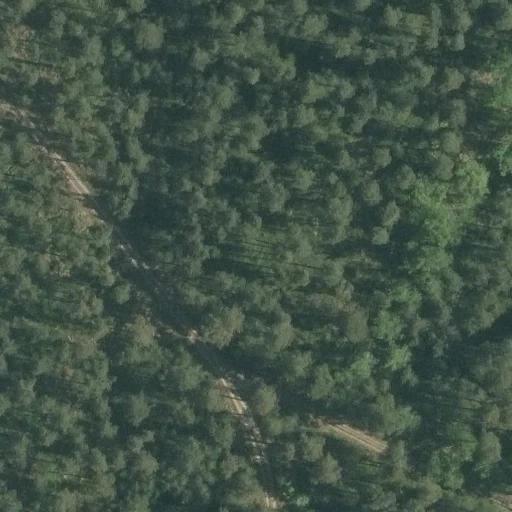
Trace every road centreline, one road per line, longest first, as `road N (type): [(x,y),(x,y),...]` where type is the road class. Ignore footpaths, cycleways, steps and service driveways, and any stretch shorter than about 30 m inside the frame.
road 1 (track): [(0,93),(238,392),(271,511)]
road 2 (track): [(216,358),(504,511)]
